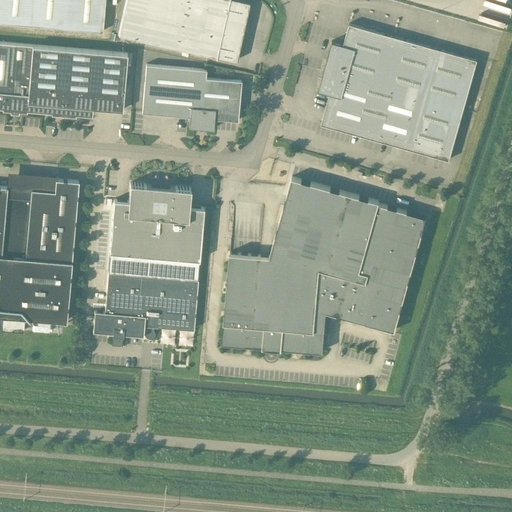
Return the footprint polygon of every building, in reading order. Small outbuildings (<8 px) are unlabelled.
[(0,0),(0,21),(31,25),(33,0),(0,0)] [(67,28),(69,0),(33,0),(31,25),(67,28)] [(105,0),(69,0),(67,28),(103,31),(105,0)] [(237,60),(250,1),(245,0),(126,0),(119,34),(237,60)] [(332,41),(324,70),(370,83),(382,86),(396,36),(350,23),(344,44),(332,41)] [(382,86),(393,89),(417,96),(431,46),(396,36),(382,86)] [(3,109),(10,110),(27,111),(27,109),(52,112),(52,113),(76,115),(76,114),(92,115),(93,107),(123,110),(128,53),(0,41),(0,107),(3,107),(3,109)] [(417,96),(464,109),(478,59),(431,46),(417,96)] [(201,127),(206,77),(206,69),(146,64),(142,112),(190,116),(189,126),(201,127)] [(319,89),(330,93),(322,123),(356,133),(370,83),(324,70),(319,89)] [(242,80),(206,77),(201,127),(214,128),(215,118),(238,120),(242,80)] [(380,140),(393,89),(382,86),(370,83),(356,133),(380,140)] [(403,146),(417,96),(393,89),(380,140),(403,146)] [(464,109),(417,96),(403,146),(449,159),(464,109)] [(270,255),(230,252),(224,321),(224,322),(222,341),(222,342),(223,342),(223,343),(263,346),(263,347),(321,352),(322,352),(323,351),(326,311),(395,330),(427,216),(379,203),(379,201),(292,176),(270,255)] [(0,314),(1,315),(0,327),(0,328),(23,331),(24,317),(67,320),(79,180),(56,178),(55,190),(31,188),(29,210),(6,208),(8,186),(0,185),(0,314)] [(191,188),(130,182),(129,201),(114,199),(110,251),(200,259),(204,207),(189,206),(191,188)] [(95,310),(93,330),(113,332),(112,338),(123,339),(124,333),(144,335),(144,334),(148,338),(149,338),(150,338),(151,338),(152,338),(153,337),(154,337),(154,336),(155,335),(155,334),(154,325),(194,329),(197,299),(200,259),(110,251),(107,291),(105,311),(95,310)]
